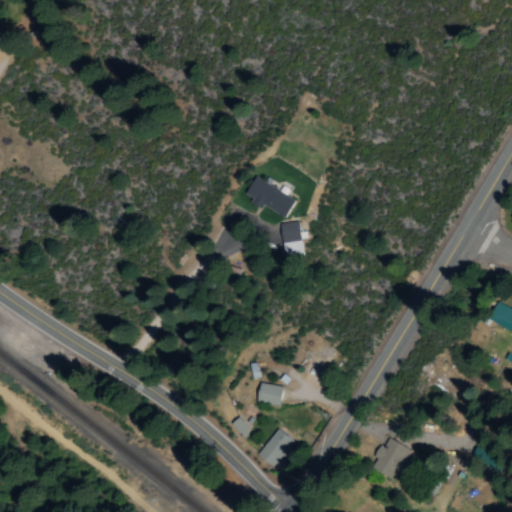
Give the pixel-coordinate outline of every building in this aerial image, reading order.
[(262,206),(284,218),(294,200),(253,178),(244,194),(251,198),(249,203),(260,209),(262,206)] [(283,256),(302,254),(298,222),(280,224),(283,256)] [(487,320),(511,333),(511,307),(510,310),(496,303),(487,320)] [(278,406),(282,388),(259,384),(255,402),(278,406)] [(229,425),(241,438),(250,430),(238,417),(229,425)] [(272,469),(293,443),(277,429),(256,456),(272,469)] [(404,446),(386,440),(382,451),(377,449),(369,471),(393,479),(404,446)]
